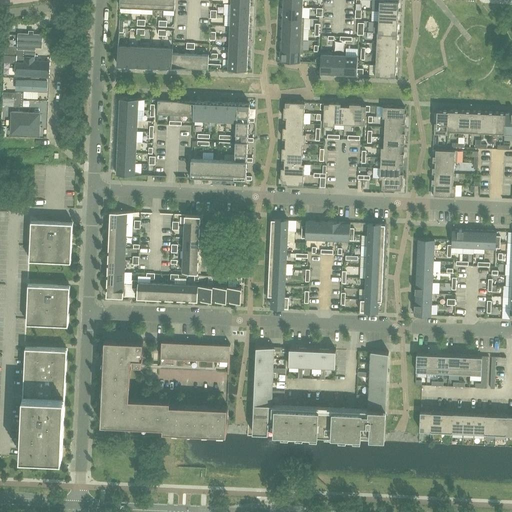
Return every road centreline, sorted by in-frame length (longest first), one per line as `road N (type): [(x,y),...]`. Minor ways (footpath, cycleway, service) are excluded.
road 1 (residential): [(86,312),(511,332)]
road 2 (residential): [(511,209),(93,189)]
road 3 (residential): [(77,505),(86,312)]
road 4 (residential): [(93,189),(100,0)]
road 5 (residential): [(54,8),(52,137)]
road 6 (residential): [(86,312),(93,189)]
